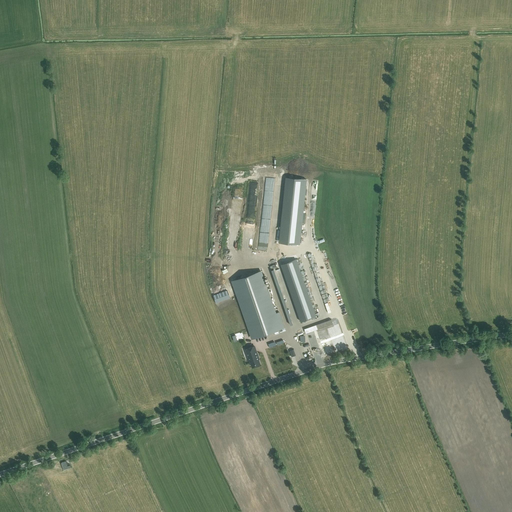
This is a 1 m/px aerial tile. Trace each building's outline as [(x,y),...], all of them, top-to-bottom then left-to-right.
[(296,258),(283,263),(303,321),(316,316),(296,258)] [(275,314),(261,271),(232,281),(252,338),(284,327),(279,312),(275,314)] [(331,319),(304,329),(306,333),(333,324),(331,319)] [(319,346),(321,350),(317,351),(319,358),(322,357),(321,354),(325,353),(324,351),(326,350),(324,344),(319,346)] [(255,352),(253,347),(245,349),(250,362),(250,361),(252,367),(260,364),(257,357),(258,357),(256,352),(255,352)] [(32,450),(40,448),(37,437),(35,436),(33,431),(33,433),(32,429),(30,429),(23,431),(24,434),(24,436),(26,436),(26,438),(26,442),(28,450),(32,450)]
